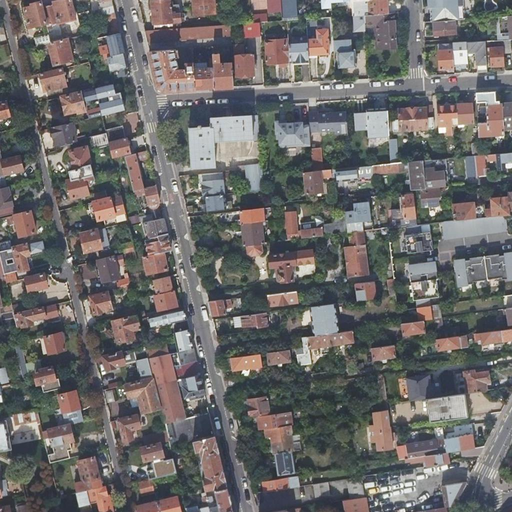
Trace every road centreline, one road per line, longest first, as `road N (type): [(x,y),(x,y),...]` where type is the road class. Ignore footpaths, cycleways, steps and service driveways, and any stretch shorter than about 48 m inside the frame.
road 1 (residential): [(1,0),(128,511)]
road 2 (residential): [(248,511),(148,104)]
road 3 (residential): [(417,85),(148,104)]
